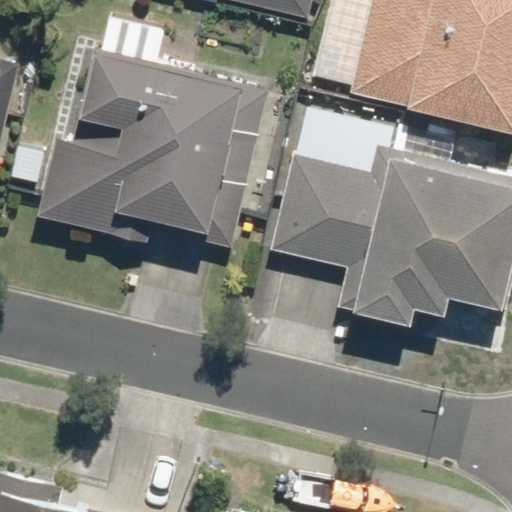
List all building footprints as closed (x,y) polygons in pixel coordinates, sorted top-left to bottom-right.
[(511,0),(335,0),(318,65),(356,75),(353,83),(430,104),(433,92),(511,113),(511,0)] [(67,59),(52,140),(24,140),(18,169),(44,174),(47,156),(59,158),(50,207),(158,228),(163,202),(227,215),(256,69),(103,39),(98,65),(67,59)] [(0,104),(13,47),(0,44),(0,104)] [(353,258),(346,292),(427,308),(431,289),(463,295),(466,280),(511,289),(511,160),(380,134),(375,157),(293,141),(273,242),(353,258)] [(148,511),(108,502),(110,493),(69,483),(71,475),(0,458),(0,511),(148,511)] [(311,511),(237,499),(230,504),(207,500),(204,511),(311,511)]
